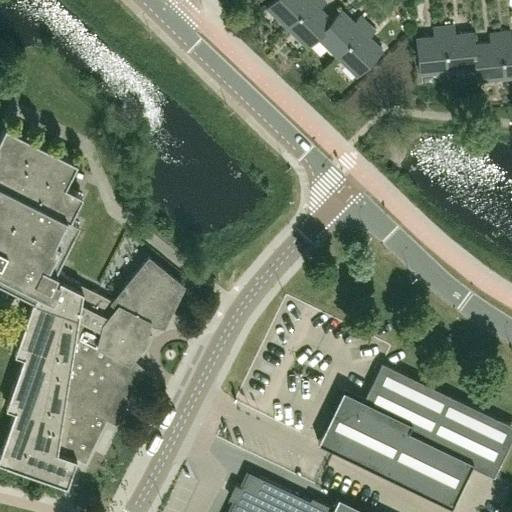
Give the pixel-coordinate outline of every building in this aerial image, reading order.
[(286,27),(311,0),(273,0),(266,7),(286,27)] [(306,46),(315,37),(330,20),(318,7),(325,1),(323,0),(311,0),(286,27),(306,46)] [(315,37),(335,56),(367,24),(359,16),(353,22),(340,10),(330,20),(315,37)] [(374,31),(367,24),(335,56),(355,76),(381,50),(368,37),(374,31)] [(447,71),(474,69),(473,44),(471,33),(454,34),(452,25),(442,26),(447,71)] [(415,38),(419,74),(447,71),(442,26),(432,28),(433,36),(415,38)] [(509,31),(498,32),(504,77),(511,76),(511,39),(510,40),(509,31)] [(476,80),(504,77),(498,32),(488,34),(489,42),(473,44),(474,69),(476,80)] [(0,277),(36,296),(34,299),(33,299),(14,351),(23,355),(5,405),(14,408),(0,449),(0,460),(68,484),(76,457),(86,462),(108,417),(115,420),(142,366),(130,356),(143,340),(148,320),(163,323),(183,283),(149,255),(113,298),(56,269),(80,220),(71,216),(83,192),(65,184),(78,160),(6,125),(0,136),(0,277)] [(343,388),(323,430),(318,440),(451,505),(471,463),(493,474),(511,433),(511,425),(382,363),(364,398),(343,388)] [(373,511),(339,495),(333,506),(312,496),(310,499),(249,469),(242,484),(238,482),(231,498),(234,500),(228,511),(373,511)]
